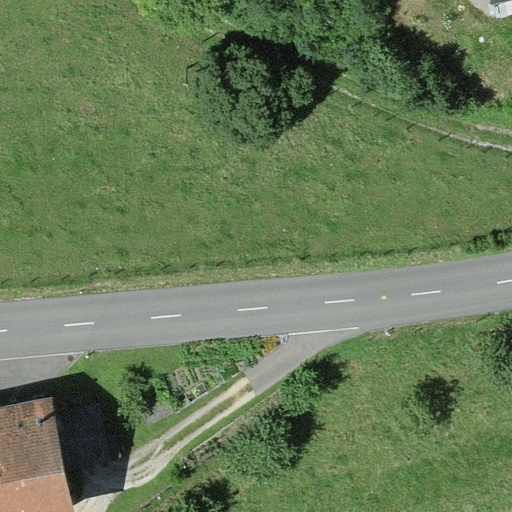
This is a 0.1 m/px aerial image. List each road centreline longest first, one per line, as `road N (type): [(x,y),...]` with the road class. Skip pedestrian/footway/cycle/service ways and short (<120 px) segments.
road 1 (tertiary): [(0,330),(332,303),(511,275)]
road 2 (track): [(157,0),(448,124),(511,139)]
